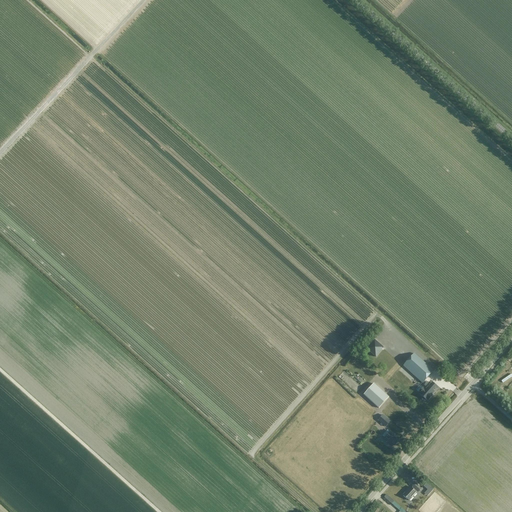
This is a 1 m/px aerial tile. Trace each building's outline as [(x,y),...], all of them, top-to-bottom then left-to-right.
[(374,340),(365,350),(375,358),(384,348),(374,340)] [(403,366),(422,383),(423,383),(434,371),(414,354),(403,366)] [(503,382),(511,376),(511,373),(511,374),(502,380),(503,382)] [(362,391),(364,394),(374,382),(372,380),(362,391)] [(438,388),(432,382),(425,390),(422,388),(419,386),(416,390),(421,395),(423,397),(422,398),(422,400),(424,401),(425,401),(426,400),(427,401),(427,400),(428,401),(431,397),(431,396),(432,395),(432,396),(433,396),(432,395),(438,388)] [(389,397),(374,384),(364,395),(379,408),(389,397)] [(390,422),(383,415),(378,420),(386,427),(390,422)] [(395,435),(390,432),(384,438),(385,439),(384,439),(384,440),(386,442),(387,442),(388,441),(391,444),(390,444),(391,444),(392,446),(393,444),(395,446),(399,441),(394,437),(395,435)] [(419,492),(421,489),(415,483),(412,486),(413,487),(412,488),(410,487),(407,490),(407,491),(403,495),(410,501),(417,493),(416,492),(417,490),(419,492)] [(405,511),(406,511),(394,501),(392,504),(394,506),(396,507),(400,511),(398,511),(405,511)]
